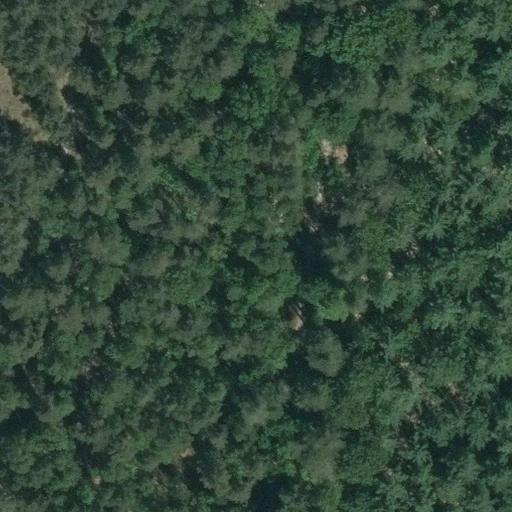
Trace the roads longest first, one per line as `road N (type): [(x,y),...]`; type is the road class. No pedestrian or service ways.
road 1 (track): [(255,511),(342,0)]
road 2 (track): [(0,367),(104,0)]
